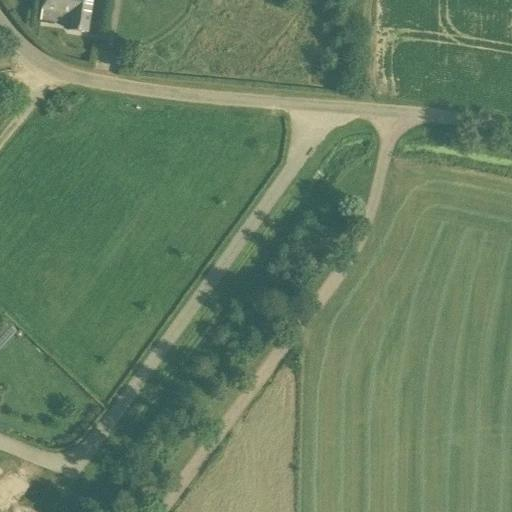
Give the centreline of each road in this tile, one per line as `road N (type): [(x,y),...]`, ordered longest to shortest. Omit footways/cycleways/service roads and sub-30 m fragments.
road 1 (unclassified): [(165,511),(302,332),(390,196),(381,111)]
road 2 (unclassified): [(381,111),(95,92),(56,80),(0,20)]
road 3 (unclassified): [(511,135),(381,111)]
